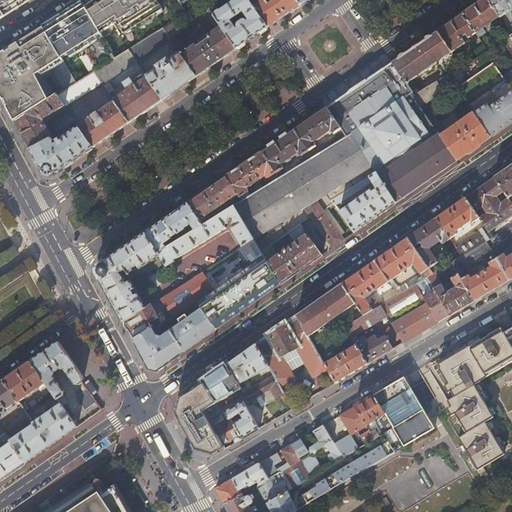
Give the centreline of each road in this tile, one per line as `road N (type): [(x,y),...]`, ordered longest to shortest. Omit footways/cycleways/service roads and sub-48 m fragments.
road 1 (secondary): [(511,147),(141,400)]
road 2 (residential): [(511,295),(187,487)]
road 3 (residential): [(69,265),(321,91)]
road 4 (residential): [(281,37),(35,207)]
road 5 (secondary): [(141,400),(0,501)]
